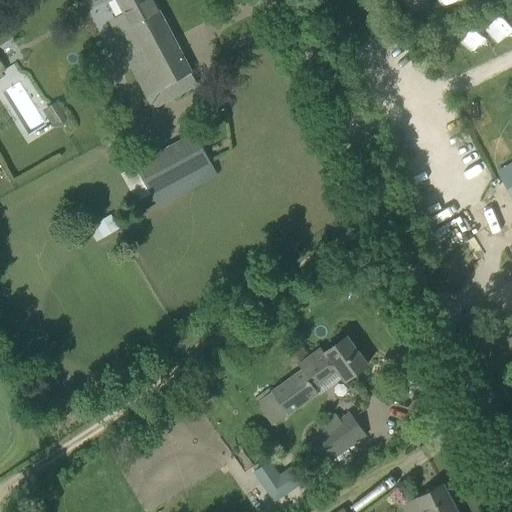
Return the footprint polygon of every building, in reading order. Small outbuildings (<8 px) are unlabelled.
[(118,37),(116,38),(152,108),(197,85),(152,0),(117,0),(128,21),(114,28),(118,37)] [(70,82),(64,86),(68,92),(74,89),(70,82)] [(136,165),(158,207),(216,175),(194,134),(136,165)] [(511,163),(497,172),(511,199),(511,163)] [(88,227),(96,242),(119,229),(111,214),(88,227)] [(368,364),(346,336),(324,353),(320,349),(298,365),(302,370),(258,404),(270,420),(274,426),(319,392),(315,387),(337,371),(345,381),(352,376),(368,364)] [(260,390),(252,396),(256,402),(265,396),(260,390)] [(309,443),(326,466),(367,437),(348,413),(335,423),(332,417),(314,431),(318,436),(309,443)] [(279,475),(270,462),(254,473),(275,503),(304,482),(293,466),(279,475)] [(424,494),(410,501),(415,511),(455,511),(442,485),(424,494)]
